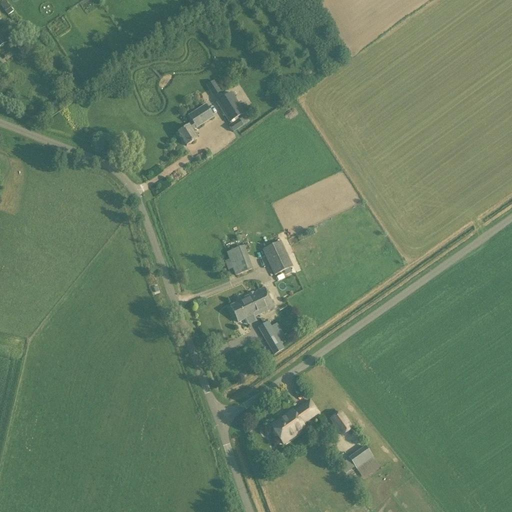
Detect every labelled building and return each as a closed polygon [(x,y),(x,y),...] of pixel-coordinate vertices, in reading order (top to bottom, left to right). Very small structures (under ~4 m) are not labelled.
[(16,44),(9,50),(13,56),(21,50),(16,44)] [(220,93),(213,82),(206,86),(213,97),(220,93)] [(244,114),(231,93),(215,103),(229,124),(244,114)] [(187,126),(188,127),(178,134),(186,146),(196,140),(191,133),(214,119),(205,105),(187,116),(191,123),(187,126)] [(238,120),(228,127),(233,134),(243,127),(242,127),(246,124),(242,118),(238,121),(238,120)] [(293,268),(280,242),(262,251),(274,276),(293,268)] [(235,275),(250,270),(243,249),(228,254),(235,275)] [(253,317),(273,308),(264,289),(244,298),(245,300),(230,307),(238,323),(252,316),(253,317)] [(257,329),(273,356),(284,349),(268,322),(257,329)] [(310,401),(293,413),(292,411),(270,426),(281,441),(295,431),(297,435),(305,429),(302,425),(318,414),(310,401)] [(341,412),(331,419),(342,436),(352,429),(341,412)] [(365,447),(348,459),(356,470),(373,458),(365,447)]
